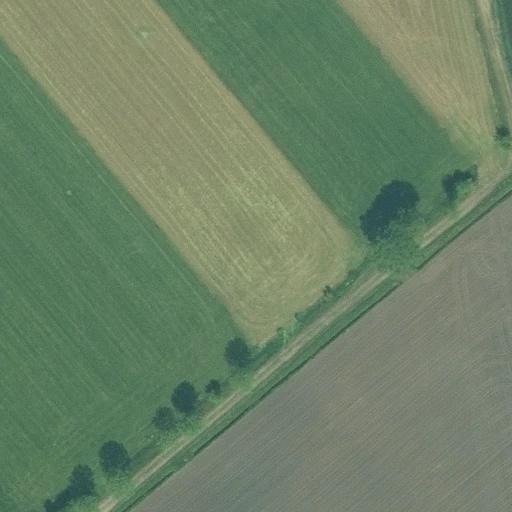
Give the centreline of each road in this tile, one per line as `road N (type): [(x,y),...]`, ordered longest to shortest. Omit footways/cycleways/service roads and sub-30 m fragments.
road 1 (track): [(510,160),(93,511)]
road 2 (track): [(511,123),(485,0)]
